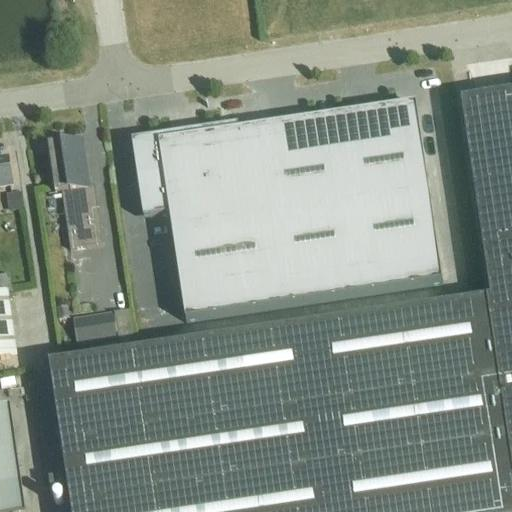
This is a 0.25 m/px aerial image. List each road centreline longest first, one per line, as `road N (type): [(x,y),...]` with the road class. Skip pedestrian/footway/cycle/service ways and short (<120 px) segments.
road 1 (unclassified): [(119,86),(511,28)]
road 2 (unclassified): [(0,104),(119,86)]
